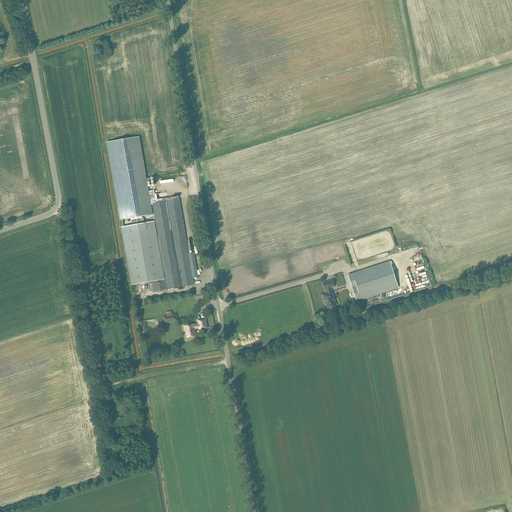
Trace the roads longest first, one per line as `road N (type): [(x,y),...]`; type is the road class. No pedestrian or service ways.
road 1 (unclassified): [(255,511),(166,0)]
road 2 (track): [(227,361),(96,382),(55,209)]
road 3 (unclassified): [(0,230),(49,214),(57,202),(22,0)]
